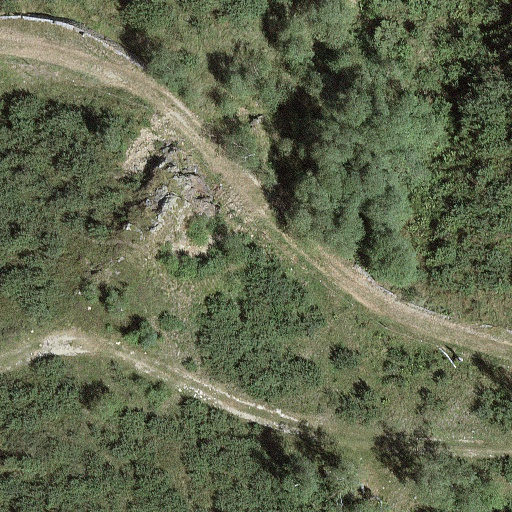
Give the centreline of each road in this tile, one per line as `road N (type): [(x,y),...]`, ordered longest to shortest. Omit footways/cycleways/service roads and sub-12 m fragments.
road 1 (track): [(0,34),(80,49),(152,91),(349,281),(419,319),(511,350)]
road 2 (track): [(511,447),(342,437),(240,408),(83,342),(24,352),(0,367)]
